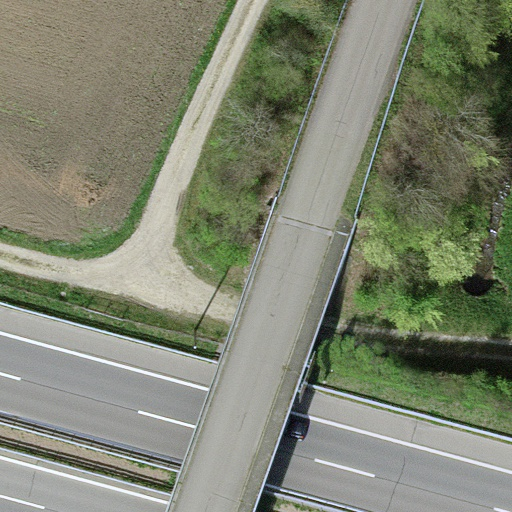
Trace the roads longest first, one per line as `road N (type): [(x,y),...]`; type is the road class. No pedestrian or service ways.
road 1 (tertiary): [(383,0),(202,511)]
road 2 (motorway): [(511,511),(0,373)]
road 3 (track): [(135,284),(511,359)]
road 4 (track): [(135,284),(167,190),(252,0)]
road 5 (track): [(0,247),(135,284)]
